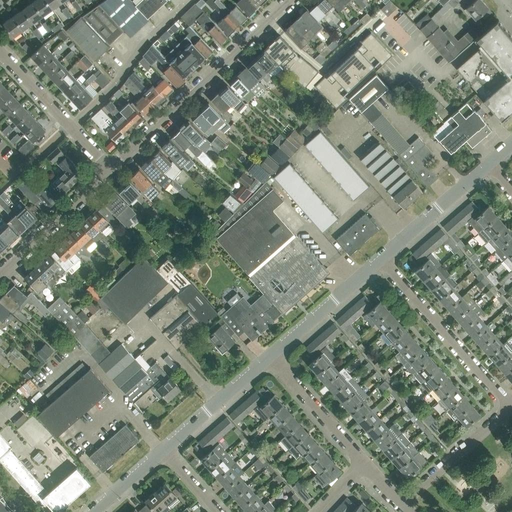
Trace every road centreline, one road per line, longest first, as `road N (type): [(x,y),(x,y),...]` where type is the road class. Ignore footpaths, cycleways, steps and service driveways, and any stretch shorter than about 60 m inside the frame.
road 1 (residential): [(109,168),(290,0)]
road 2 (residential): [(511,408),(381,260)]
road 3 (residential): [(109,168),(0,51)]
road 4 (residential): [(0,273),(109,168)]
road 5 (residential): [(381,260),(490,163)]
road 6 (residential): [(511,408),(403,504)]
road 7 (residential): [(364,467),(274,355)]
road 8 (residential): [(274,355),(381,260)]
road 9 (residential): [(167,449),(274,355)]
